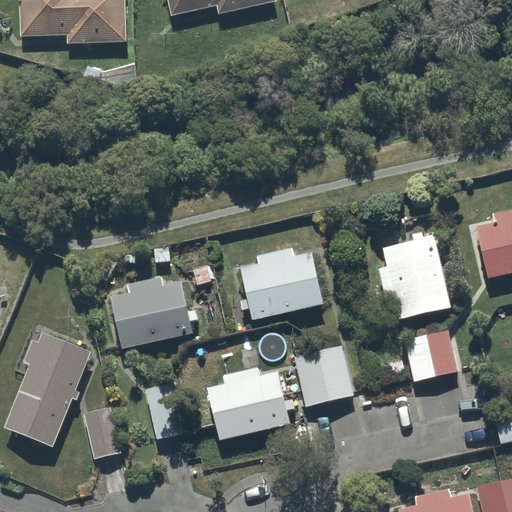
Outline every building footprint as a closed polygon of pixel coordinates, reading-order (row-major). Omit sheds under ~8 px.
[(19,0),(22,43),(67,41),(68,51),(126,48),(124,0),(19,0)] [(167,0),(172,20),(218,10),(220,20),(275,9),(273,0),(167,0)] [(511,212),(494,217),(496,225),(477,230),(490,282),(511,276),(511,212)] [(395,310),(399,329),(452,316),(444,282),(451,280),(447,263),(441,264),(434,236),(411,242),(412,248),(382,256),(386,273),(377,275),(386,312),(395,310)] [(324,312),(312,260),(297,263),(294,251),(257,259),(260,272),(241,276),(248,306),(241,308),(243,318),(251,316),(254,328),(324,312)] [(113,304),(123,356),(193,341),(182,289),(165,292),(163,283),(128,290),(130,301),(113,304)] [(449,335),(404,346),(414,388),(460,378),(449,335)] [(53,455),(91,359),(44,341),(40,350),(33,347),(24,370),(30,372),(5,435),(53,455)] [(344,354),(296,365),(307,414),(355,403),(344,354)] [(207,396),(220,448),(290,430),(277,379),(262,383),(259,374),(224,383),(226,391),(207,396)] [(84,419),(95,465),(122,459),(111,413),(84,419)] [(511,422),(497,425),(502,450),(511,447),(511,422)] [(511,511),(511,484),(477,492),(480,511),(511,511)] [(472,511),(470,502),(452,506),(449,495),(416,502),(418,511),(472,511)]
